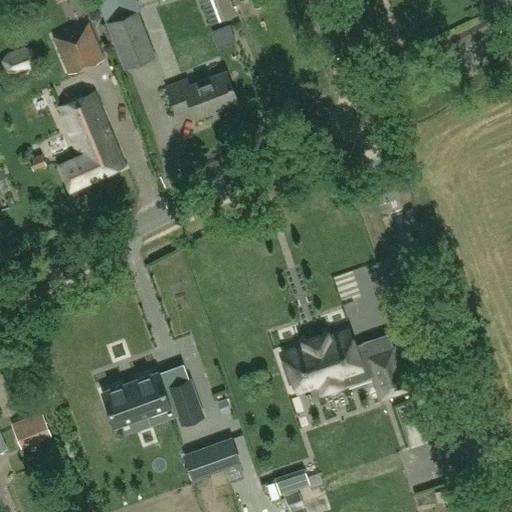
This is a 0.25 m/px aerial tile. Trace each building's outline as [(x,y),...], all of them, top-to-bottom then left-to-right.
[(236,16),(229,0),(209,0),(219,23),(236,16)] [(121,17),(107,23),(116,48),(123,67),(153,55),(137,11),(121,17)] [(53,36),(67,74),(103,60),(88,22),(53,36)] [(34,65),(36,61),(32,49),(26,49),(5,55),(1,61),(6,73),(14,74),(34,65)] [(186,80),(166,88),(176,113),(191,107),(195,119),(210,113),(209,111),(236,100),(225,71),(188,86),(186,80)] [(79,155),(58,165),(70,190),(124,166),(93,93),(59,107),(79,155)] [(42,168),(46,166),(41,154),(28,159),(33,171),(41,167),(42,168)] [(359,275),(343,283),(349,297),(366,289),(359,275)] [(287,360),(282,362),(289,382),(294,381),(297,389),(317,383),(320,393),(344,385),(342,376),(371,366),(374,376),(381,396),(406,387),(392,346),(367,354),(365,348),(356,352),(353,345),(348,330),(327,337),(326,332),(303,340),(305,344),(284,352),(287,360)] [(169,406),(167,401),(173,399),(182,422),(202,415),(189,380),(163,389),(156,371),(102,391),(113,421),(114,426),(132,419),(148,413),(169,406)] [(417,453),(433,447),(419,405),(402,411),(417,453)] [(48,434),(41,414),(12,425),(21,445),(48,434)] [(206,474),(228,466),(240,462),(232,439),(187,455),(195,478),(206,474)] [(301,461),(261,474),(269,497),(317,481),(312,467),(304,470),(301,461)]
